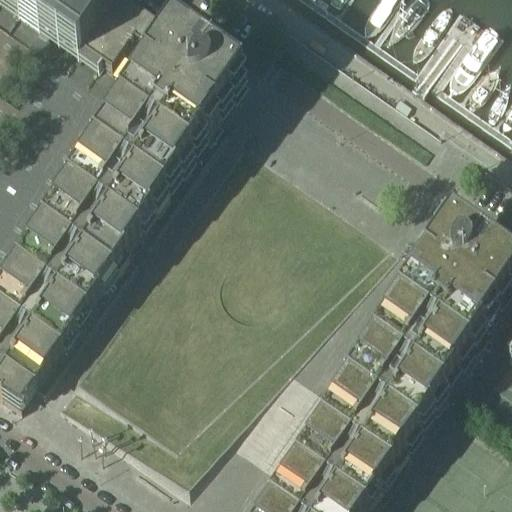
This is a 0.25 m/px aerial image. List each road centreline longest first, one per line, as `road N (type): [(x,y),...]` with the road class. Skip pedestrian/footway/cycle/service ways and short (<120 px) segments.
road 1 (residential): [(511,243),(165,0)]
road 2 (residential): [(101,511),(0,440)]
